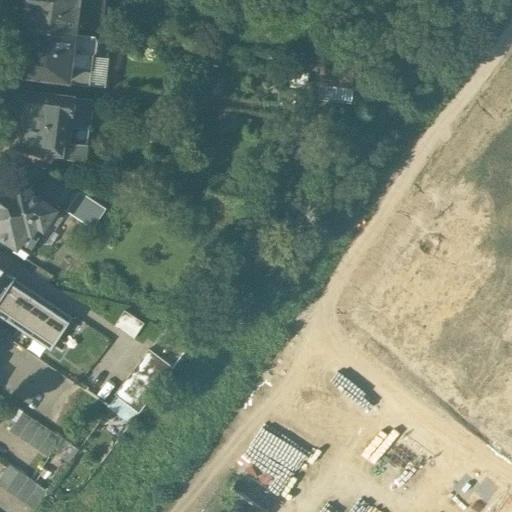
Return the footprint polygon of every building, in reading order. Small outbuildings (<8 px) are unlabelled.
[(27,0),(27,9),(28,9),(26,27),(74,32),(77,0),(27,0)] [(105,0),(77,0),(74,32),(95,35),(95,34),(101,35),(105,0)] [(74,32),(26,27),(23,46),(22,46),(19,74),(67,79),(69,79),(74,32)] [(95,35),(74,32),(69,79),(67,79),(67,82),(89,84),(93,54),(96,49),(97,40),(95,35)] [(346,54),(334,52),(333,61),(345,62),(346,54)] [(333,61),(322,60),(320,84),(354,88),(356,64),(345,62),(333,61)] [(76,96),(18,89),(16,111),(14,111),(13,124),(14,125),(12,146),(32,148),(32,149),(62,152),(61,157),(86,161),(88,145),(70,142),(72,126),(90,128),(92,99),(76,97),(76,96)] [(294,93),(282,92),(281,104),(293,105),(294,93)] [(243,130),(247,114),(223,110),(220,126),(243,130)] [(386,229),(425,257),(486,173),(447,145),(386,229)] [(250,184),(213,175),(206,205),(244,214),(250,184)] [(15,195),(0,184),(0,237),(2,241),(8,245),(15,246),(16,245),(18,246),(30,253),(41,236),(36,233),(42,225),(43,226),(55,209),(21,186),(15,195)] [(104,209),(87,198),(75,215),(92,226),(104,209)] [(511,226),(497,246),(511,257),(511,226)] [(74,318),(0,268),(0,316),(51,351),(74,318)] [(353,269),(325,307),(439,393),(467,355),(353,269)] [(111,408),(80,449),(82,450),(77,458),(94,472),(188,348),(170,335),(153,357),(150,355),(126,387),(100,367),(84,390),(111,408)] [(511,385),(480,429),(511,452),(511,385)] [(255,394),(227,432),(333,511),(345,511),(369,480),(255,394)] [(61,438),(22,412),(9,431),(49,457),(61,438)] [(49,457),(68,470),(77,458),(75,456),(80,449),(62,437),(49,457)] [(47,492),(9,466),(0,478),(0,485),(35,509),(47,492)]
